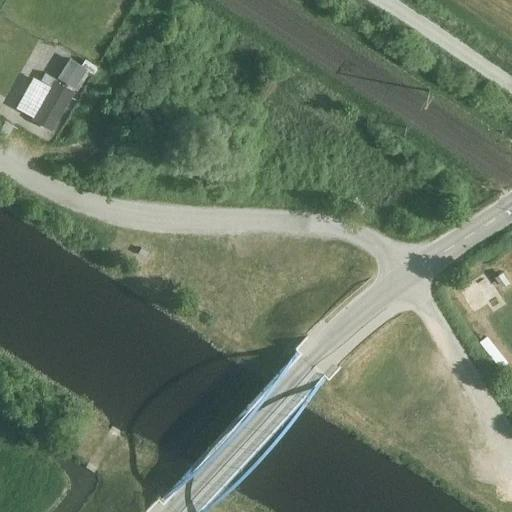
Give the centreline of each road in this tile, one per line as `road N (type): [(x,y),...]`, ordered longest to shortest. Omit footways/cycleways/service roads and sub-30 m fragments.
road 1 (track): [(511,444),(414,268),(367,238),(101,212),(0,163)]
road 2 (residential): [(180,497),(371,299),(414,268)]
road 3 (track): [(383,0),(511,87)]
